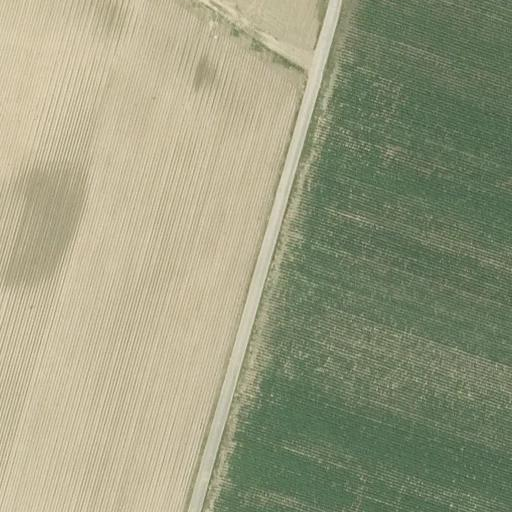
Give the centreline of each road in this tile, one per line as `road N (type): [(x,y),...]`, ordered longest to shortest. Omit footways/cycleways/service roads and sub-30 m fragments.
road 1 (track): [(336,0),(194,511)]
road 2 (track): [(203,0),(314,77)]
